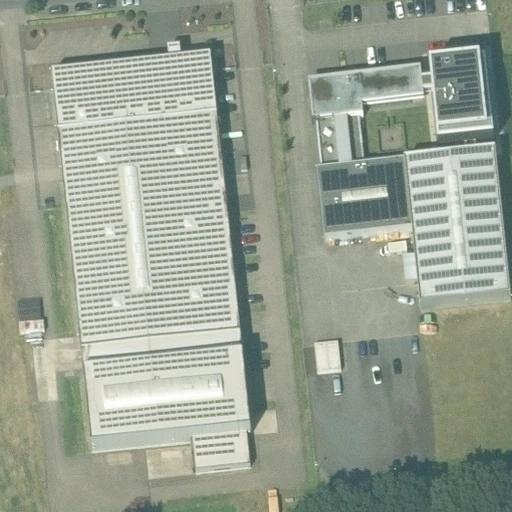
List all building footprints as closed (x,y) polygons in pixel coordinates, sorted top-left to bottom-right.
[(170,67),(53,80),(93,454),(193,443),(196,475),(251,469),(248,437),(252,437),(212,63),(182,66),(181,54),(168,55),(170,67)] [(359,83),(309,89),(312,115),(313,128),(317,128),(322,176),(365,171),(360,123),(364,123),(363,112),(424,106),(421,77),(359,83)] [(496,158),(406,167),(413,235),(421,312),(511,303),(496,158)] [(322,176),(318,176),(326,244),(413,235),(406,167),(365,171),(322,176)] [(44,325),(20,327),(21,336),(45,334),(44,325)] [(316,373),(341,372),(339,345),(315,346),(316,373)]
